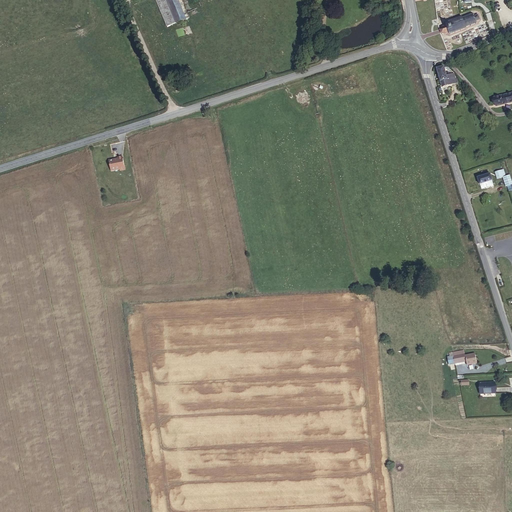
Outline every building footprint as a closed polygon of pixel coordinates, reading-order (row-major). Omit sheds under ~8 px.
[(178,28),(165,0),(155,0),(169,32),(178,28)] [(165,0),(178,28),(187,24),(176,0),(165,0)] [(443,30),(445,35),(446,36),(448,36),(451,35),(452,37),(471,32),(471,29),(478,27),(478,26),(483,25),(481,19),(477,21),(476,19),(469,21),(468,19),(448,25),(449,27),(444,28),(443,30)] [(448,80),(447,77),(445,70),(438,72),(443,91),(453,88),(451,80),(448,80)] [(455,78),(451,80),(453,88),(459,86),(458,83),(457,84),(455,78)] [(511,106),(511,97),(498,101),(500,109),(511,106)] [(117,159),(109,161),(111,172),(120,170),(120,171),(125,170),(122,157),(117,158),(117,159)] [(501,184),(506,183),(509,182),(509,181),(507,176),(499,178),(501,184)] [(496,186),(495,180),(482,183),(484,189),(496,186)] [(454,356),(448,357),(449,365),(468,362),(468,366),(478,364),(476,352),(465,354),(464,351),(453,352),(454,356)] [(482,396),(499,395),(498,384),(482,385),(482,396)]
